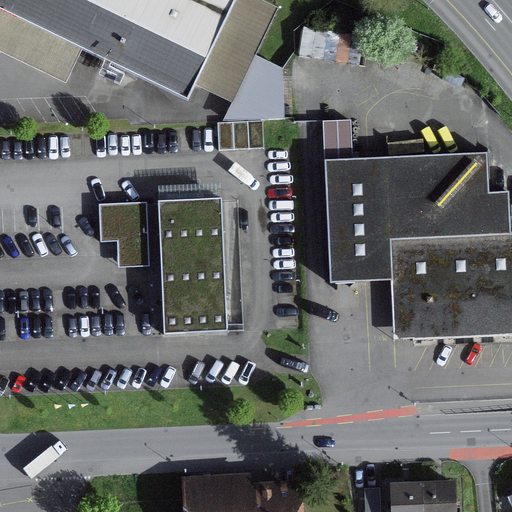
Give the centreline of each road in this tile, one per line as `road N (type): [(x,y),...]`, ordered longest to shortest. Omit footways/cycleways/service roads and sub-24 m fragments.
road 1 (residential): [(339,439),(0,451)]
road 2 (residential): [(339,439),(511,431)]
